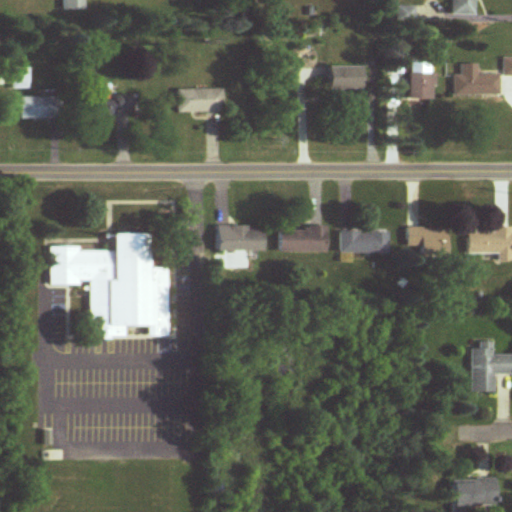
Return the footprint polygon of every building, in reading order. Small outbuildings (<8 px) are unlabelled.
[(59,0),(59,11),(82,11),(81,0),(59,0)] [(471,17),(471,0),(447,0),(448,17),(471,17)] [(511,59),(500,59),(500,77),(511,77),(511,59)] [(451,76),(451,97),(497,97),(497,76),(475,76),(475,65),(459,65),(459,76),(451,76)] [(327,92),(360,92),(360,68),(327,68),(327,92)] [(406,101),(431,101),(431,74),(406,74),(406,101)] [(85,85),(85,122),(130,122),(131,99),(101,99),(102,85),(85,85)] [(221,90),(174,90),(174,114),(221,114),(221,90)] [(18,121),(45,121),(45,98),(18,98),(18,121)] [(213,227),(213,249),(259,249),(259,227),(213,227)] [(324,228),(275,228),(275,253),(324,253),(324,228)] [(492,232),(465,232),(465,255),(496,255),(496,263),(511,263),(511,228),(492,228),(492,232)] [(446,254),(446,229),(404,229),(403,254),(446,254)] [(385,233),(336,233),(336,254),(385,254),(385,233)] [(86,285),(86,339),(123,339),(123,328),(144,328),(144,339),(165,339),(164,269),(146,269),(146,235),(110,235),(110,251),(76,251),(76,247),(46,247),(46,285),(86,285)] [(511,355),(490,355),(490,342),(476,342),(476,349),(468,349),(468,394),(490,394),(490,376),(511,376),(511,355)] [(451,480),(450,511),(461,511),(462,508),(495,508),(495,480),(451,480)]
